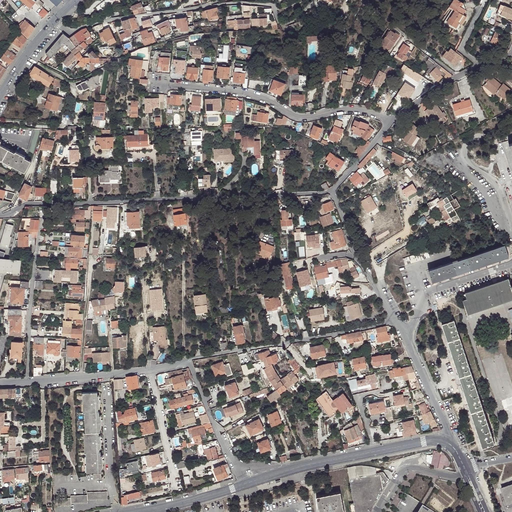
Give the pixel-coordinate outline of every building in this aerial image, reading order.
[(20,0),(30,8),(36,2),(33,0),(20,0)] [(453,0),(450,6),(453,8),(455,10),(447,22),(454,27),(458,22),(460,24),(461,24),(466,17),(463,15),(466,10),(461,7),(464,3),(458,0),(453,0)] [(146,13),(141,2),(131,6),(134,15),(140,14),(146,13)] [(511,7),(501,3),(497,12),(511,18),(511,7)] [(203,11),(205,18),(208,17),(209,20),(218,18),(216,13),(218,12),(216,7),(212,8),(203,11)] [(455,10),(453,8),(444,23),(453,29),(454,27),(447,22),(455,10)] [(258,14),(259,24),(267,24),(267,13),(265,13),(258,14)] [(186,17),(176,19),(177,28),(181,28),(182,32),(188,31),(186,17)] [(134,18),(129,19),(132,30),(136,28),(137,30),(139,29),(140,29),(139,28),(138,23),(136,23),(135,19),(134,18)] [(144,21),(142,22),(143,27),(150,25),(150,26),(155,25),(153,18),(144,21)] [(129,19),(122,21),(124,30),(125,32),(119,34),(120,37),(122,41),(123,40),(124,42),(125,41),(132,38),(130,33),(133,32),(132,30),(129,19)] [(250,19),(234,20),(234,30),(238,30),(238,29),(250,27),(250,19)] [(28,38),(35,28),(26,20),(21,25),(19,29),(28,38)] [(171,26),(169,21),(158,26),(163,35),(170,32),(169,28),(171,27),(171,26)] [(89,31),(86,28),(82,30),(79,32),(84,42),(85,40),(87,38),(84,34),(89,31)] [(109,28),(105,30),(105,31),(104,32),(100,34),(103,41),(106,40),(107,43),(109,42),(110,45),(116,42),(109,28)] [(143,39),(145,45),(155,42),(152,32),(148,33),(147,30),(140,32),(143,39)] [(90,33),(89,31),(84,34),(87,38),(85,40),(89,44),(96,38),(96,37),(96,36),(93,31),(90,33)] [(1,58),(10,64),(20,49),(27,39),(20,32),(10,46),(1,58)] [(85,48),(87,46),(84,42),(79,32),(74,35),(78,41),(77,42),(80,45),(80,44),(85,48)] [(394,35),(390,32),(381,43),(390,50),(399,37),(395,34),(394,35)] [(491,42),(492,42),(499,45),(500,46),(504,36),(496,32),(491,42)] [(51,64),(52,65),(57,60),(64,54),(69,49),(71,51),(75,48),(69,39),(63,34),(53,46),(46,54),(50,58),(48,60),(52,62),(51,64)] [(74,35),(69,39),(75,48),(79,51),(80,51),(82,55),(86,51),(84,49),(85,48),(80,44),(80,45),(77,42),(78,41),(74,35)] [(404,44),(401,47),(403,48),(400,52),(397,56),(405,61),(408,57),(407,56),(405,55),(407,53),(410,48),(404,44)] [(75,48),(71,51),(72,52),(69,56),(74,61),(77,58),(76,56),(80,51),(79,51),(75,48)] [(459,60),(463,55),(457,51),(456,50),(455,52),(451,48),(449,52),(456,57),(457,58),(459,60)] [(82,55),(80,51),(76,56),(77,58),(80,61),(77,64),(83,67),(85,64),(85,63),(90,63),(91,63),(92,57),(90,57),(88,57),(83,57),(82,55)] [(217,58),(216,62),(222,62),(222,61),(228,62),(228,54),(220,53),(219,58),(217,58)] [(63,61),(63,62),(68,67),(68,66),(71,69),(77,64),(80,61),(77,58),(74,61),(69,56),(63,61)] [(169,58),(159,57),(158,66),(162,66),(162,70),(168,70),(169,58)] [(0,59),(0,78),(10,64),(1,58),(0,59)] [(130,58),(129,64),(132,64),(131,69),(130,75),(134,76),(136,76),(136,78),(140,79),(140,78),(144,78),(145,71),(141,71),(143,61),(130,58)] [(175,73),(184,74),(186,59),(173,58),(172,65),(176,66),(175,73)] [(443,73),(445,76),(446,74),(447,73),(448,72),(441,66),(431,59),(426,64),(433,71),(436,67),(443,73)] [(325,70),(325,74),(325,82),(329,82),(329,79),(336,79),(337,65),(336,65),(336,62),(325,62),(325,70)] [(194,65),(189,65),(187,78),(197,79),(198,68),(194,67),(194,65)] [(420,81),(421,78),(422,76),(414,71),(405,65),(401,70),(409,75),(417,79),(420,81)] [(42,70),(35,66),(31,72),(35,76),(50,85),(54,78),(42,70)] [(226,66),(223,66),(219,66),(218,77),(229,78),(230,67),(226,66)] [(247,83),(249,71),(242,70),(243,68),(235,67),(234,77),(234,82),(247,83)] [(436,67),(433,71),(430,73),(436,80),(441,75),(443,73),(436,67)] [(348,71),(344,70),(342,83),(344,83),(343,88),(351,89),(352,82),(350,82),(353,69),(348,68),(348,71)] [(211,70),(207,70),(204,69),(203,79),(204,79),(209,80),(212,80),(213,70),(211,70)] [(387,74),(380,71),(373,83),(379,87),(380,87),(387,74)] [(35,76),(31,72),(29,74),(49,87),(50,85),(35,76)] [(373,76),(366,72),(360,82),(367,86),(373,76)] [(97,84),(99,83),(100,75),(99,74),(89,79),(89,80),(88,80),(88,79),(76,86),(79,90),(82,91),(83,90),(84,91),(89,89),(90,89),(91,90),(98,86),(97,84)] [(497,91),(502,84),(491,76),(490,77),(488,76),(485,79),(487,81),(485,84),(496,92),(497,91)] [(274,80),(273,82),(270,91),(272,92),(281,95),(286,84),(285,83),(285,80),(277,77),(276,80),(274,80)] [(60,87),(62,81),(59,80),(55,79),(53,85),(56,86),(60,87)] [(373,83),(371,82),(367,90),(375,94),(379,87),(373,83)] [(503,82),(502,84),(497,91),(505,97),(511,89),(503,82)] [(414,89),(411,87),(406,83),(398,93),(408,100),(415,89),(414,89)] [(66,99),(50,94),(46,107),(50,108),(62,112),(66,99)] [(168,94),(168,95),(167,104),(176,104),(181,105),(182,105),(182,95),(168,94)] [(303,105),(303,95),(299,95),(292,95),(292,105),(303,105)] [(193,96),(192,104),(192,106),(190,106),(189,109),(200,110),(202,97),(193,96)] [(145,98),(146,108),(152,108),(152,106),(154,106),(159,106),(159,98),(145,98)] [(206,99),(207,110),(215,110),(221,110),(220,98),(206,99)] [(237,105),(237,102),(237,100),(226,99),(225,109),(225,114),(236,115),(237,105)] [(473,110),(473,108),(470,99),(453,104),(456,115),(473,110)] [(425,100),(420,104),(427,115),(431,121),(436,127),(446,121),(443,117),(445,116),(436,103),(430,107),(425,100)] [(138,101),(132,101),(132,105),(129,105),(129,111),(130,111),(130,116),(137,116),(138,101)] [(104,120),(106,103),(98,103),(95,102),(94,111),(95,111),(94,119),(104,120)] [(305,105),(305,113),(306,112),(309,112),(314,111),(313,103),(305,104),(305,105)] [(475,108),(473,108),(473,110),(456,115),(457,118),(476,113),(475,110),(475,108)] [(269,113),(258,112),(258,115),(253,114),(252,120),(268,123),(269,113)] [(281,125),(281,126),(284,127),(286,124),(288,118),(284,115),(282,119),(281,121),(280,121),(281,119),(278,118),(277,121),(276,124),(281,125)] [(360,122),(355,120),(351,129),(354,130),(352,135),(358,138),(359,135),(361,136),(366,140),(374,130),(369,126),(369,125),(360,121),(360,122)] [(340,128),(342,122),(338,121),(338,122),(335,121),(333,125),(334,126),(332,131),(330,135),(330,137),(329,137),(328,139),(337,142),(339,138),(340,138),(344,129),(340,128)] [(409,130),(403,139),(410,144),(416,136),(415,135),(419,129),(411,123),(408,129),(409,130)] [(322,128),(314,125),(310,136),(318,139),(322,128)] [(449,134),(452,132),(447,125),(442,129),(446,135),(449,133),(449,134)] [(191,137),(191,141),(192,141),(201,140),(202,141),(202,131),(203,131),(203,128),(198,128),(198,131),(191,131),(191,137)] [(144,134),(144,129),(141,129),(139,129),(139,135),(127,135),(127,138),(128,150),(148,149),(148,134),(144,134)] [(35,147),(40,130),(33,130),(27,153),(33,155),(35,147)] [(252,132),(236,133),(236,138),(241,138),(242,151),(251,151),(251,152),(251,154),(254,153),(254,154),(260,154),(260,141),(254,141),(254,136),(253,136),(252,132)] [(40,147),(42,148),(47,149),(51,150),(54,141),(43,137),(40,147)] [(98,149),(99,149),(100,148),(113,148),(113,145),(113,137),(97,137),(97,144),(96,145),(95,146),(95,147),(95,148),(96,148),(97,149),(98,149)] [(0,143),(1,141),(0,139),(0,158),(10,164),(25,173),(31,161),(25,158),(25,157),(16,152),(15,153),(2,146),(0,144),(0,143)] [(365,149),(372,141),(370,139),(368,142),(365,146),(361,144),(357,149),(362,153),(365,149)] [(508,141),(502,143),(511,170),(511,169),(511,153),(509,144),(508,141)] [(233,149),(215,149),(215,160),(224,160),(224,159),(234,159),(234,155),(233,154),(233,149)] [(284,150),(279,150),(279,159),(293,158),(293,150),(284,150)] [(365,157),(368,160),(375,153),(372,150),(365,157)] [(326,158),(329,160),(331,161),(329,164),(335,168),(339,170),(344,162),(330,152),(326,158)] [(405,158),(394,152),(391,158),(396,159),(395,162),(401,165),(405,158)] [(365,157),(358,165),(361,168),(368,160),(365,157)] [(331,161),(329,160),(325,164),(333,170),(335,168),(329,164),(331,161)] [(103,171),(103,174),(103,177),(100,177),(100,181),(110,181),(110,178),(120,178),(120,173),(118,173),(118,164),(110,164),(110,167),(110,171),(103,171)] [(210,172),(204,172),(204,178),(199,179),(199,188),(207,187),(207,190),(207,194),(209,194),(210,194),(210,187),(210,172)] [(362,180),(366,176),(363,172),(359,175),(357,172),(350,178),(356,185),(362,180)] [(87,188),(87,177),(82,177),(78,177),(73,177),(74,192),(80,192),(80,188),(85,188),(87,188)] [(32,187),(25,183),(20,193),(18,195),(26,200),(28,196),(30,193),(32,187)] [(412,183),(402,190),(407,198),(417,192),(412,183)] [(46,190),(47,188),(36,187),(36,189),(35,195),(46,196),(46,190)] [(12,200),(15,194),(7,191),(7,194),(6,195),(5,198),(12,200)] [(364,197),(365,199),(361,201),(368,213),(377,208),(370,196),(367,198),(366,196),(364,197)] [(440,208),(443,206),(439,199),(437,197),(427,203),(429,208),(437,204),(440,208)] [(450,203),(446,197),(443,199),(442,198),(439,199),(443,206),(450,203)] [(0,208),(11,202),(2,200),(0,199),(0,208)] [(330,202),(318,206),(322,216),(319,217),(323,227),(333,223),(330,213),(326,215),(325,212),(333,209),(330,202)] [(452,206),(450,203),(443,206),(447,214),(454,210),(452,206)] [(93,206),(93,208),(93,215),(97,215),(97,220),(101,220),(102,218),(101,218),(101,216),(102,216),(102,210),(102,206),(93,206)] [(112,216),(111,221),(116,222),(117,207),(108,206),(108,210),(104,209),(103,216),(108,216),(112,216)] [(447,214),(443,206),(440,208),(439,208),(443,215),(447,214)] [(185,219),(185,213),(184,209),(173,210),(175,224),(186,223),(185,219)] [(84,219),(84,214),(84,210),(74,210),(74,219),(76,219),(79,219),(84,219)] [(139,211),(127,212),(127,228),(140,228),(139,211)] [(127,228),(127,212),(124,212),(125,230),(140,230),(140,228),(127,228)] [(38,230),(39,220),(34,220),(32,219),(30,229),(38,230)] [(2,223),(1,223),(0,225),(0,244),(3,246),(9,225),(2,223)] [(345,245),(340,230),(333,231),(331,232),(334,243),(335,248),(345,245)] [(19,240),(16,240),(14,246),(18,246),(29,246),(29,240),(32,240),(32,239),(32,237),(37,238),(37,235),(38,231),(30,231),(28,231),(26,231),(19,231),(19,240)] [(79,246),(79,247),(84,248),(85,236),(72,235),(71,244),(74,244),(76,244),(76,245),(79,246)] [(318,235),(306,235),(307,247),(313,247),(313,248),(319,248),(318,235)] [(259,241),(258,243),(255,251),(254,252),(262,255),(263,254),(270,256),(274,247),(259,241)] [(504,245),(428,270),(432,282),(509,257),(504,245)] [(145,249),(145,246),(134,247),(136,258),(146,257),(145,249)] [(88,250),(89,248),(88,248),(86,248),(84,248),(79,247),(75,247),(65,247),(65,256),(82,257),(82,250),(88,250)] [(428,251),(403,260),(405,266),(430,258),(428,251)] [(77,268),(78,259),(78,258),(71,257),(71,258),(67,258),(66,267),(71,267),(77,268)] [(107,268),(116,268),(116,259),(107,258),(107,268)] [(341,260),(330,262),(331,267),(337,266),(338,273),(343,272),(343,269),(348,268),(346,259),(341,260)] [(284,276),(291,275),(288,262),(280,264),(283,276),(284,276)] [(319,262),(314,264),(317,279),(324,278),(328,277),(326,268),(325,265),(324,265),(323,263),(320,264),(319,262)] [(354,267),(349,270),(353,279),(358,276),(354,267)] [(60,270),(56,269),(55,276),(54,275),(54,282),(62,282),(63,270),(60,270)] [(308,270),(297,272),(301,286),(312,284),(308,270)] [(291,275),(284,276),(286,289),(294,287),(291,275)] [(508,278),(465,292),(467,298),(463,300),(467,314),(511,299),(511,286),(508,278)] [(28,289),(29,282),(19,281),(14,280),(12,280),(10,280),(9,291),(9,299),(8,302),(11,303),(23,304),(25,288),(28,289)] [(124,282),(121,282),(115,281),(115,285),(113,288),(114,293),(125,291),(124,282)] [(348,286),(340,283),(340,286),(340,293),(351,292),(351,293),(360,293),(359,288),(351,289),(351,287),(348,286)] [(69,285),(68,288),(68,291),(68,296),(83,296),(84,289),(81,289),(81,286),(69,285)] [(206,294),(193,295),(196,313),(208,312),(206,294)] [(106,299),(108,308),(117,306),(116,302),(115,296),(105,297),(106,299)] [(280,306),(281,305),(280,300),(278,300),(278,296),(269,298),(269,299),(265,301),(267,310),(272,309),(273,309),(273,308),(277,306),(278,306),(280,306)] [(99,299),(91,300),(93,304),(94,310),(96,315),(102,313),(102,309),(108,308),(106,299),(99,300),(99,299)] [(83,318),(83,314),(79,313),(79,310),(80,310),(80,303),(69,303),(68,303),(68,310),(70,310),(70,313),(69,318),(77,319),(81,319),(83,319),(83,318)] [(358,303),(346,306),(350,319),(362,316),(358,303)] [(311,321),(323,319),(324,319),(323,307),(309,309),(311,321)] [(21,334),(22,309),(13,309),(9,309),(8,321),(10,321),(10,334),(21,334)] [(455,321),(442,325),(483,447),(495,443),(455,321)] [(164,325),(153,326),(153,331),(154,340),(158,340),(159,347),(166,347),(166,339),(165,339),(164,325)] [(241,329),(240,325),(233,326),(237,344),(245,342),(242,332),(241,329)] [(65,326),(63,326),(63,335),(71,336),(70,337),(79,338),(82,338),(82,331),(82,329),(78,329),(71,328),(71,327),(66,326),(65,326)] [(385,326),(375,328),(377,337),(378,340),(387,338),(387,335),(385,326)] [(360,331),(351,333),(352,337),(353,342),(362,340),(360,331)] [(0,345),(6,347),(9,336),(2,335),(0,340),(0,345)] [(113,337),(113,347),(127,345),(126,339),(127,339),(126,335),(122,335),(122,336),(113,337)] [(35,344),(33,344),(33,348),(37,348),(37,354),(43,354),(44,338),(39,337),(35,337),(35,344)] [(60,343),(60,341),(56,341),(48,340),(47,353),(54,353),(54,354),(55,355),(58,355),(59,354),(60,354),(61,343),(60,343)] [(82,340),(79,340),(78,340),(78,346),(68,346),(68,356),(80,357),(81,350),(82,340)] [(12,341),(12,349),(12,352),(11,359),(21,360),(22,342),(12,341)] [(318,353),(318,356),(325,355),(323,344),(309,346),(310,351),(311,356),(315,355),(315,354),(318,353)] [(266,356),(270,354),(268,350),(259,352),(261,358),(266,356)] [(102,361),(110,360),(109,351),(107,351),(101,352),(102,361)] [(94,361),(102,361),(101,352),(93,352),(94,361)] [(268,364),(273,362),(278,360),(276,353),(270,354),(266,356),(267,359),(268,362),(268,364)] [(381,363),(382,365),(392,363),(390,354),(382,355),(382,354),(371,356),(373,365),(381,363)] [(257,360),(254,361),(255,363),(260,367),(263,366),(266,365),(268,364),(268,362),(267,359),(266,356),(261,358),(257,360)] [(361,370),(365,368),(363,356),(352,359),(354,371),(361,370)] [(294,369),(298,366),(291,357),(287,360),(293,369),(294,369)] [(226,374),(227,377),(233,375),(229,363),(223,364),(222,362),(213,365),(216,377),(221,375),(226,374)] [(336,374),(334,362),(313,366),(315,378),(336,374)] [(246,363),(241,364),(242,365),(242,368),(244,371),(244,373),(245,375),(258,369),(256,367),(254,368),(253,368),(250,369),(250,368),(248,369),(246,363)] [(267,376),(274,371),(271,364),(264,368),(267,376)] [(34,368),(34,376),(41,375),(42,365),(36,365),(36,368),(34,368)] [(399,366),(392,368),(392,369),(387,370),(389,379),(395,378),(394,376),(402,374),(404,381),(408,380),(406,373),(405,373),(404,367),(400,368),(399,366)] [(182,369),(168,372),(169,378),(164,379),(165,384),(163,384),(163,385),(170,384),(172,390),(187,386),(185,380),(193,379),(189,369),(182,372),(182,369)] [(271,381),(277,376),(274,371),(267,376),(264,378),(264,379),(266,382),(267,384),(271,381)] [(298,379),(292,372),(292,371),(287,375),(293,383),(298,379)] [(413,371),(406,373),(408,380),(416,378),(413,371)] [(374,382),(376,382),(374,373),(365,375),(366,378),(356,380),(358,389),(368,387),(367,384),(370,383),(371,386),(371,389),(376,388),(374,382)] [(394,376),(395,378),(396,383),(404,381),(402,374),(394,376)] [(138,387),(137,375),(126,376),(128,388),(138,387)] [(286,388),(293,383),(287,375),(280,380),(283,384),(286,388)] [(273,385),(280,380),(277,376),(271,381),(271,383),(273,385)] [(283,384),(280,380),(273,385),(276,389),(283,384)] [(226,396),(227,398),(239,393),(234,382),(225,385),(229,395),(226,396)] [(279,393),(286,388),(283,384),(276,389),(279,393)] [(0,388),(0,397),(16,397),(15,388),(0,388)] [(266,388),(261,389),(262,393),(264,393),(267,396),(270,393),(267,388),(266,388)] [(279,393),(276,389),(273,391),(270,393),(267,396),(271,401),(276,399),(274,397),(279,393)] [(97,394),(97,391),(84,391),(84,395),(83,395),(83,408),(85,408),(85,411),(87,411),(87,414),(85,414),(86,427),(87,428),(87,431),(86,431),(86,435),(84,435),(85,448),(86,448),(86,452),(88,452),(88,455),(87,455),(87,468),(89,468),(89,472),(92,472),(94,472),(101,472),(102,472),(101,468),(101,457),(101,454),(101,451),(99,451),(99,448),(99,437),(99,435),(98,432),(100,432),(100,428),(100,417),(100,414),(99,411),(98,411),(98,408),(97,397),(97,394)] [(332,400),(326,392),(316,399),(327,414),(329,413),(333,411),(334,413),(335,413),(339,410),(332,400)] [(342,393),(332,400),(339,410),(342,413),(343,412),(351,406),(342,393)] [(402,393),(393,395),(395,404),(404,401),(404,405),(408,404),(407,397),(403,397),(402,393)] [(191,395),(180,398),(182,405),(193,403),(191,395)] [(181,406),(179,398),(168,401),(170,409),(181,406)] [(368,403),(370,414),(385,411),(383,400),(368,403)] [(242,412),(238,402),(222,408),(226,416),(230,415),(230,416),(242,412)] [(119,408),(116,409),(120,421),(122,420),(126,419),(125,413),(123,414),(121,408),(119,408)] [(125,413),(126,419),(126,420),(137,418),(134,408),(124,410),(125,413)] [(182,425),(195,422),(193,411),(193,412),(192,408),(188,409),(189,412),(183,414),(183,412),(179,413),(175,414),(177,422),(178,421),(179,427),(183,426),(182,425)] [(280,419),(279,416),(277,411),(267,414),(270,421),(271,425),(281,421),(280,419)] [(430,411),(421,415),(423,421),(427,419),(429,423),(431,427),(436,425),(430,411)] [(210,423),(207,414),(201,416),(203,424),(210,423)] [(258,419),(255,420),(246,424),(248,429),(249,428),(252,434),(257,432),(263,429),(258,419)] [(154,431),(152,420),(139,423),(142,433),(154,431)] [(413,420),(401,422),(402,424),(403,431),(404,432),(416,430),(413,420)] [(343,427),(348,440),(361,435),(357,424),(354,426),(352,421),(343,427)] [(203,424),(188,428),(189,431),(192,431),(194,437),(194,441),(207,438),(204,429),(212,427),(210,423),(203,424)] [(9,425),(1,425),(0,434),(9,433),(9,425)] [(116,426),(118,443),(122,442),(127,441),(126,437),(125,434),(121,435),(120,425),(116,426)] [(146,448),(144,437),(133,439),(134,443),(136,450),(136,451),(146,448)] [(215,440),(213,440),(213,441),(203,444),(204,449),(205,448),(209,460),(219,457),(216,446),(220,445),(218,439),(215,440)] [(270,449),(270,448),(267,439),(258,442),(261,452),(268,450),(270,449)] [(49,460),(49,450),(43,450),(39,450),(40,460),(49,460)] [(443,453),(432,451),(430,462),(437,464),(438,458),(442,459),(443,453)] [(159,457),(158,452),(149,454),(150,459),(152,464),(161,462),(159,457)] [(184,460),(176,462),(178,469),(179,468),(186,467),(184,460)] [(123,469),(123,473),(131,471),(139,469),(137,461),(126,463),(127,468),(123,469)] [(232,474),(231,472),(227,463),(214,468),(218,479),(232,474)] [(386,483),(379,473),(376,473),(375,468),(371,467),(368,466),(363,466),(357,466),(347,468),(355,511),(361,511),(370,511),(386,483)] [(28,472),(28,467),(16,468),(16,480),(25,480),(25,481),(29,481),(28,472)] [(15,478),(14,468),(2,470),(3,482),(10,481),(10,478),(13,478),(15,478)] [(163,469),(151,472),(153,481),(165,478),(163,469)] [(382,472),(379,473),(386,483),(388,480),(382,472)] [(511,484),(503,488),(496,490),(497,495),(504,492),(509,505),(511,504),(511,484)] [(142,494),(141,490),(127,493),(127,496),(127,500),(140,495),(140,494),(142,494)] [(87,492),(87,495),(88,499),(108,499),(107,491),(87,492)] [(342,511),(339,492),(315,496),(318,511),(342,511)] [(71,503),(71,497),(58,498),(58,505),(71,505),(71,503)]
